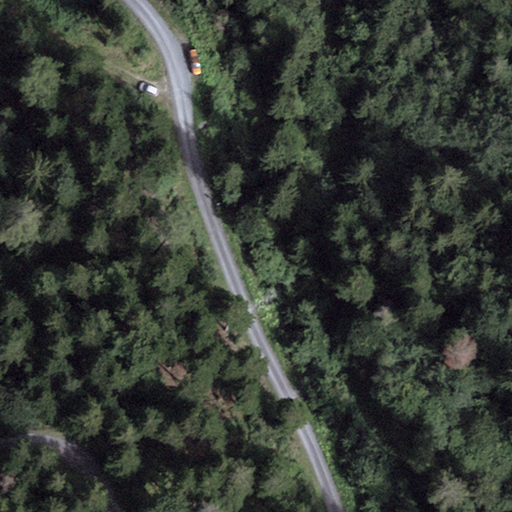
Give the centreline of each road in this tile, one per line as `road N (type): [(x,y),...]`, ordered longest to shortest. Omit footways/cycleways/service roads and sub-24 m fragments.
road 1 (track): [(135,0),(155,17),(176,56),(194,175),(334,511)]
road 2 (track): [(111,511),(90,463),(38,438),(0,440)]
